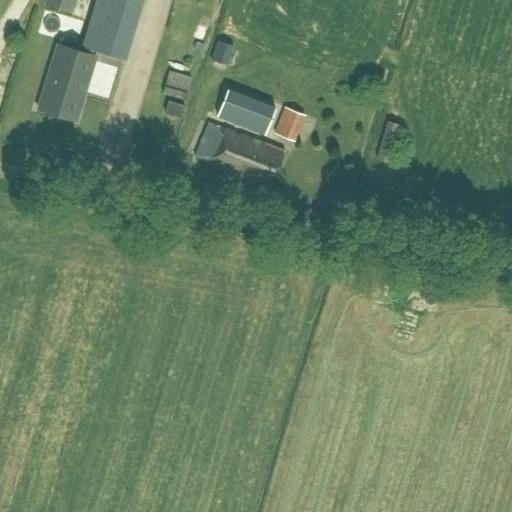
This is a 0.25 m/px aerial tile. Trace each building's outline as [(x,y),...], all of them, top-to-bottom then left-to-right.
[(47,0),(46,4),(69,11),(72,0),(47,0)] [(97,0),(91,31),(88,45),(123,52),(134,0),(97,0)] [(225,64),(234,66),(239,44),(229,42),(225,64)] [(84,93),(93,57),(59,48),(50,85),(45,88),(39,114),(77,123),(84,97),(84,93)] [(184,99),(190,77),(169,70),(161,93),(184,99)] [(180,117),(184,105),(168,100),(164,113),(180,117)] [(294,142),(304,115),(283,106),(272,133),(294,142)] [(375,157),(390,163),(400,124),(386,120),(375,157)] [(270,186),(283,151),(262,143),(262,144),(206,123),(193,157),(243,178),(244,176),(270,186)]
